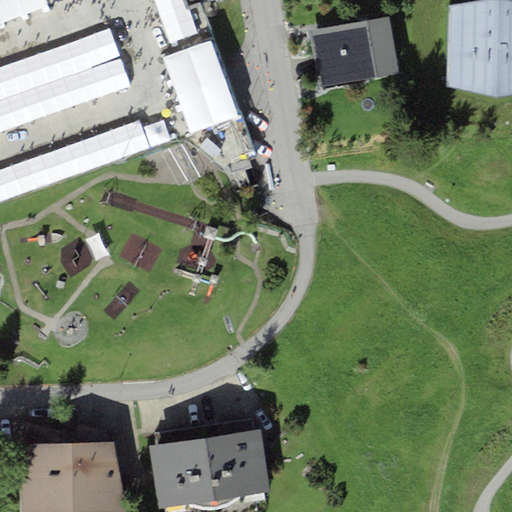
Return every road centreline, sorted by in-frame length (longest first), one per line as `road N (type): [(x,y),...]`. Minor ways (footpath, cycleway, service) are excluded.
road 1 (residential): [(0,396),(154,390),(197,381),(251,349),(290,306),(308,261),(293,184)]
road 2 (residential): [(257,0),(293,184)]
